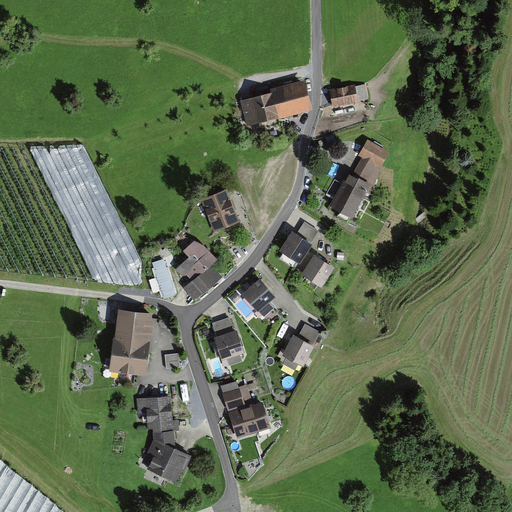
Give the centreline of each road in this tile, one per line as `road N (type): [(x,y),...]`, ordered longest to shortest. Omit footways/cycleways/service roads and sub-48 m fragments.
road 1 (track): [(235,511),(184,315),(273,235),(300,190),(318,110),(318,0)]
road 2 (track): [(184,315),(131,298),(0,282)]
